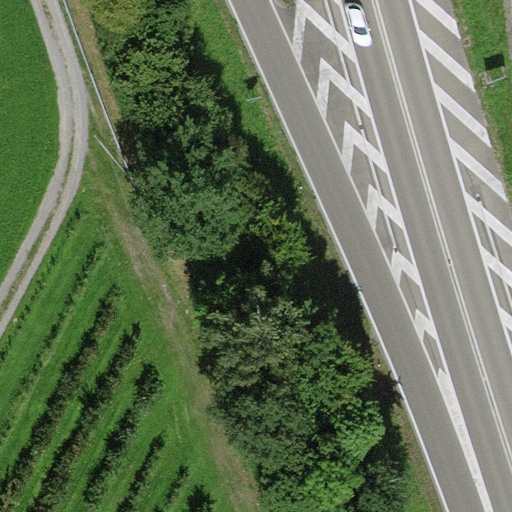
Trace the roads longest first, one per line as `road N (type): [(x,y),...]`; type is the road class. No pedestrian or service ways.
road 1 (trunk): [(246,0),(345,236),(481,511)]
road 2 (trunk): [(371,0),(440,247),(511,456)]
road 3 (track): [(38,0),(76,122),(76,180),(23,249),(0,295)]
